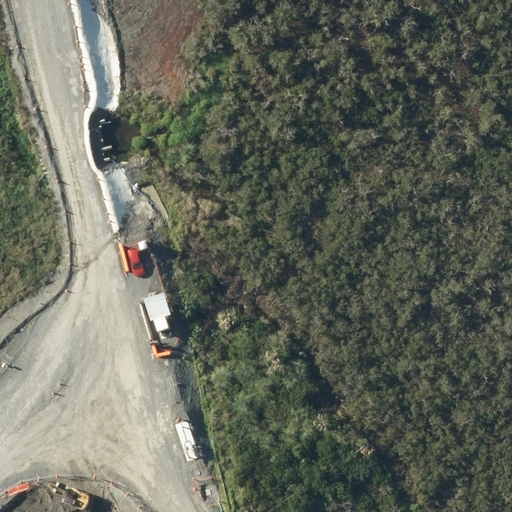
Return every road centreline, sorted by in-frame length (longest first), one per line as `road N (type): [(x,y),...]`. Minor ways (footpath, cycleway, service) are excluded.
road 1 (residential): [(48,0),(51,101),(107,322),(41,416),(0,425)]
road 2 (unknown): [(107,322),(175,511)]
